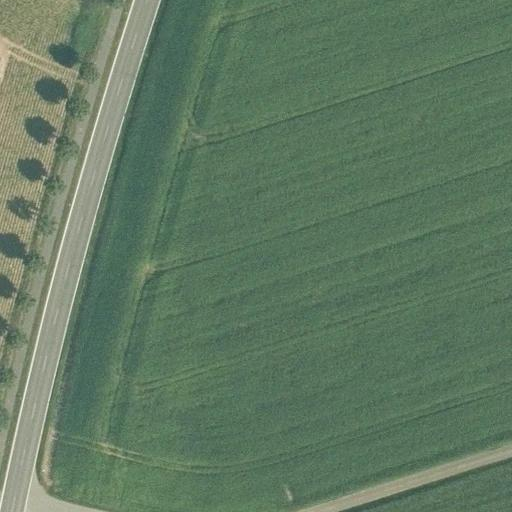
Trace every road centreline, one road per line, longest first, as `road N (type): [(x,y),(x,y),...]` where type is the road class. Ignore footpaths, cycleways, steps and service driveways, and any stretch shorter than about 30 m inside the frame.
road 1 (secondary): [(26,511),(88,233),(159,0)]
road 2 (track): [(311,511),(511,448)]
